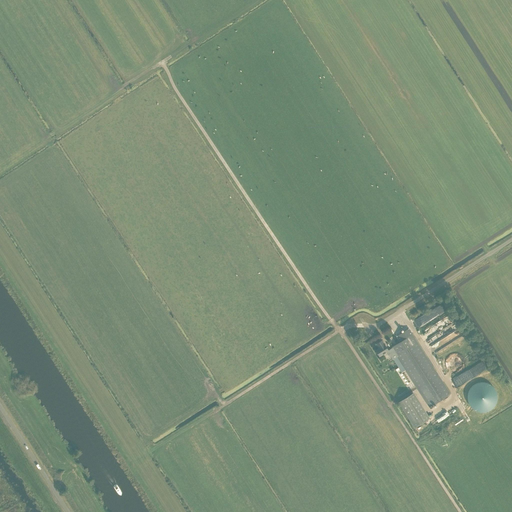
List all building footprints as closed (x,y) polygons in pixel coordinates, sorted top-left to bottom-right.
[(450,394),(412,334),(409,328),(396,336),(400,342),(391,347),(392,348),(388,350),(382,340),(376,344),(379,348),(375,350),(379,357),(387,352),(390,357),(390,356),(392,360),(397,357),(429,407),(450,394)] [(466,366),(466,363),(466,361),(465,358),(463,356),(461,354),(458,353),(456,353),(453,353),(450,354),(448,356),(447,358),(445,361),(445,363),(445,366),(447,369),(448,371),(450,373),(453,374),(456,374),(458,374),(461,373),(463,371),(465,369),(466,366)] [(469,406),(472,409),(475,411),(479,412),(483,413),(487,412),(490,410),(493,408),(495,405),(497,401),(497,397),(496,393),(495,390),(492,387),(489,385),(486,383),(482,383),(478,384),(474,385),(471,388),(469,391),(468,394),(467,398),(468,402),(469,406)] [(413,393),(398,402),(414,428),(429,418),(413,393)] [(444,416),(445,416),(441,408),(437,410),(440,416),(436,418),(439,425),(447,420),(444,416)] [(427,444),(438,438),(436,434),(439,432),(437,428),(422,436),(427,444)]
